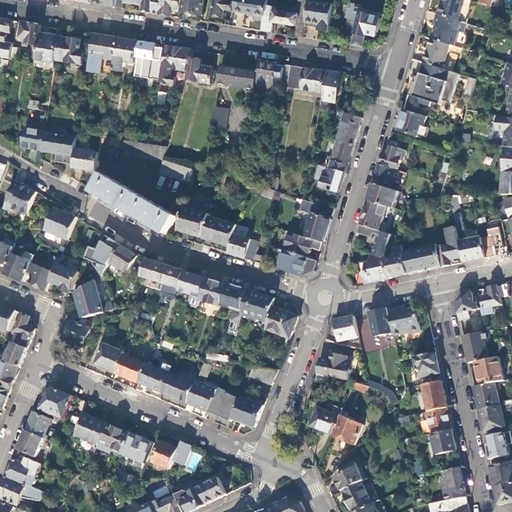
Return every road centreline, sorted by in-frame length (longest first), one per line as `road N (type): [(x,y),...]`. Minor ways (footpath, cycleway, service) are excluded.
road 1 (residential): [(0,5),(393,73)]
road 2 (residential): [(0,152),(158,247),(325,297)]
road 3 (residential): [(38,365),(262,458)]
road 4 (residential): [(393,73),(325,297)]
road 5 (residential): [(437,285),(486,511)]
road 6 (residential): [(325,297),(262,458)]
